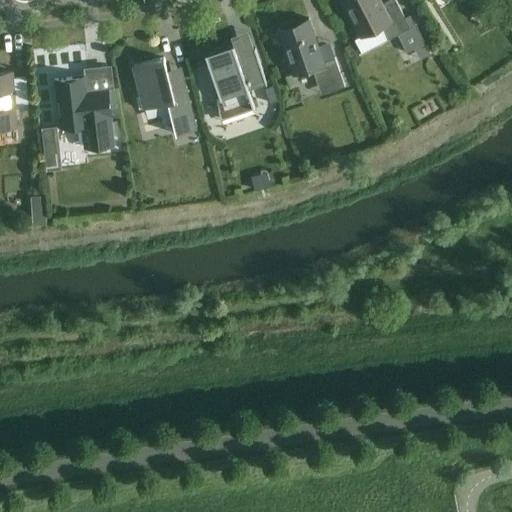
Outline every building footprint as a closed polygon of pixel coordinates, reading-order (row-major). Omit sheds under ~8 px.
[(379,0),(342,0),(361,36),(381,26),(388,39),(397,34),(406,52),(414,48),(419,59),(431,53),(410,14),(404,17),(395,0),(389,0),(381,4),(379,0)] [(308,18),(277,29),(293,74),(311,67),(315,78),(326,74),(332,90),(344,85),(334,57),(323,61),(308,18)] [(213,78),(220,119),(253,108),(254,108),(246,82),(263,76),(264,80),(265,79),(254,48),(253,48),(254,50),(237,56),(235,49),(207,59),(213,78)] [(176,134),(195,129),(182,76),(169,80),(164,57),(133,65),(140,96),(136,97),(139,109),(143,108),(168,102),(176,134)] [(12,71),(0,71),(0,126),(16,126),(15,109),(28,108),(26,76),(12,77),(12,71)] [(85,76),(54,79),(59,127),(81,124),(83,148),(114,145),(110,116),(107,88),(87,90),(85,76)] [(41,127),(46,170),(61,168),(56,126),(41,127)] [(44,195),(30,196),(31,223),(46,222),(44,195)] [(123,195),(111,207),(118,214),(130,201),(123,195)]
